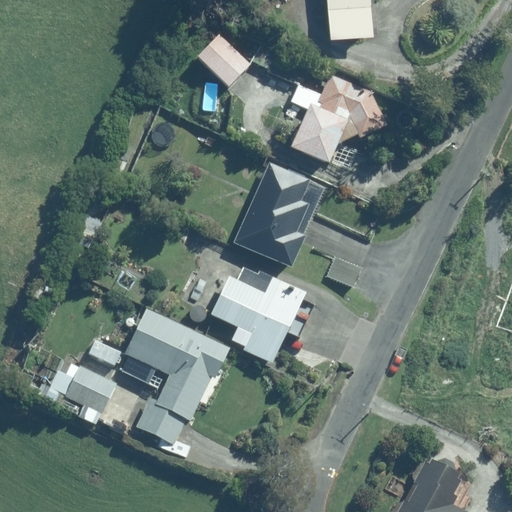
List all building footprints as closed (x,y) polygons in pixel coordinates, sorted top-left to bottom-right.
[(374,0),(327,0),(332,43),(378,38),(374,0)] [(220,36),(197,60),(229,90),(252,66),(220,36)] [(271,52),(252,43),(245,57),(265,66),(271,52)] [(290,105),(310,114),(296,154),(336,169),(345,146),(361,138),(363,143),(391,129),(372,93),(333,75),(322,98),(299,87),(290,105)] [(320,193),(268,171),(236,248),(296,273),(309,243),(301,240),(320,193)] [(334,256),(326,279),(357,290),(366,268),(334,256)] [(231,282),(212,319),(251,338),(244,353),(276,370),(292,339),(298,342),(314,309),(307,306),(311,297),(248,265),(237,285),(231,282)] [(152,316),(131,357),(172,379),(158,406),(149,402),(135,427),(176,449),(190,422),(193,424),(215,383),(217,384),(231,358),(152,316)] [(98,341),(90,355),(117,369),(124,355),(98,341)] [(62,375),(53,390),(88,410),(82,420),(97,429),(120,388),(84,368),(75,383),(62,375)] [(408,507),(404,511),(447,511),(448,511),(464,484),(429,464),(416,487),(422,490),(411,509),(408,507)]
